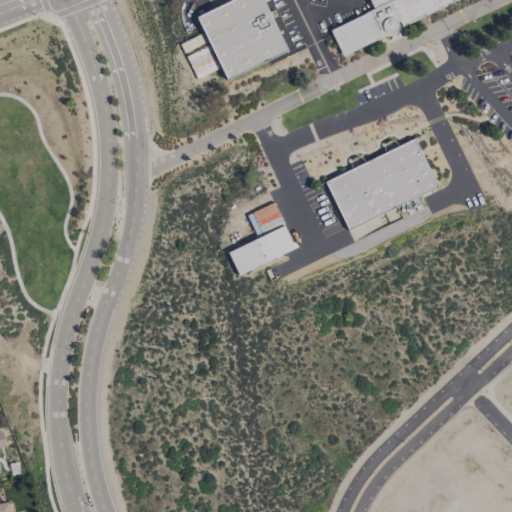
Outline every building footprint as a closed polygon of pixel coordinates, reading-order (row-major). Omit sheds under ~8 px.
[(196,17),(231,0),(261,0),(286,50),(226,79),(196,17)] [(369,0),(374,9),(331,30),(344,56),(459,0),(369,0)] [(195,78),(216,70),(210,53),(200,57),(198,51),(187,55),(195,78)] [(326,180),(349,230),(440,187),(416,137),(326,180)] [(228,252),(283,225),(294,248),(238,275),(228,252)] [(0,511),(10,511),(9,502),(0,502),(0,511)]
